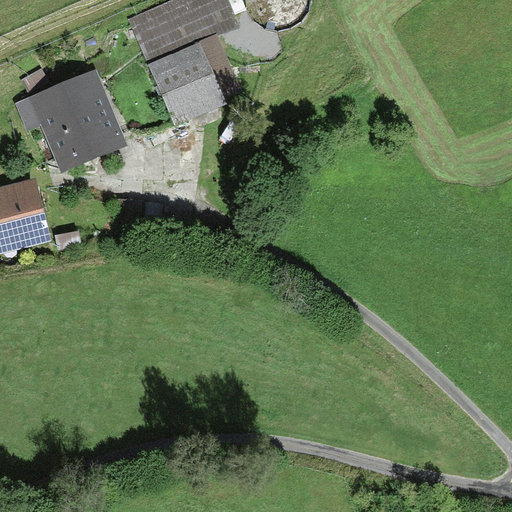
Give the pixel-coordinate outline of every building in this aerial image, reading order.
[(236,27),(225,0),(186,0),(131,23),(148,63),(236,27)] [(153,71),(178,125),(239,98),(214,44),(153,71)] [(26,91),(48,81),(43,69),(21,79),(26,91)] [(61,173),(128,145),(96,70),(15,103),(27,130),(41,124),(61,173)] [(0,253),(53,240),(36,178),(0,187),(0,253)] [(140,204),(118,203),(117,216),(140,217),(140,204)] [(56,249),(77,246),(75,235),(54,239),(56,249)]
